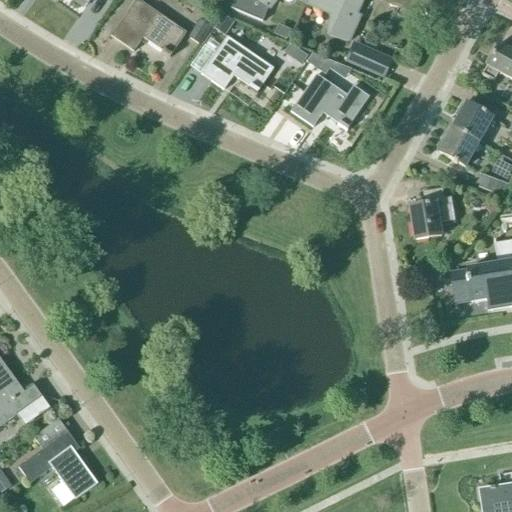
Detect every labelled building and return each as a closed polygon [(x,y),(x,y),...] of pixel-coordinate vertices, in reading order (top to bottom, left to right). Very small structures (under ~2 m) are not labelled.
[(290,0),(306,7),(308,0),(249,0),(267,11),(275,0),(290,0)] [(308,0),(306,7),(331,18),(328,38),(347,44),(359,18),(355,16),(362,0),(308,0)] [(170,58),(186,35),(136,1),(110,38),(133,54),(143,39),(170,58)] [(251,28),(256,17),(245,12),(239,23),(251,28)] [(199,48),(210,33),(200,25),(189,41),(199,48)] [(257,94),(273,71),(227,39),(201,76),(223,92),(233,78),(257,94)] [(511,82),(511,52),(499,45),(481,77),(493,83),(498,75),(511,82)] [(345,63),(383,80),(390,65),(352,48),(345,63)] [(317,74),(325,63),(314,56),(306,67),(317,74)] [(346,97),(316,76),(290,114),(313,129),(322,115),(346,132),(369,98),(353,88),(346,97)] [(451,129),(478,145),(492,120),(465,105),(451,129)] [(464,169),(478,145),(451,129),(437,154),(464,169)] [(506,200),(511,187),(483,177),(478,189),(506,200)] [(443,201),(441,191),(422,194),(424,206),(409,208),(414,242),(441,238),(439,225),(454,223),(450,199),(443,201)] [(511,242),(494,246),(497,267),(448,274),(454,306),(470,303),(471,304),(485,302),(487,313),(511,308),(511,242)] [(24,394),(0,361),(0,428),(41,399),(33,387),(24,394)] [(97,486),(74,454),(78,450),(67,434),(18,469),(30,486),(51,470),(75,502),(97,486)] [(0,494),(11,488),(0,471),(0,494)] [(511,511),(511,486),(479,492),(482,511),(511,511)]
